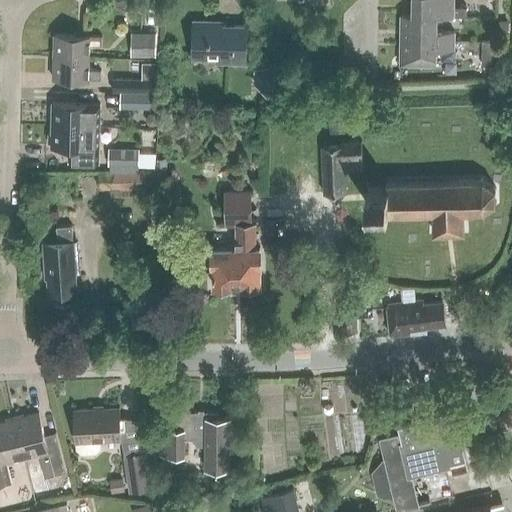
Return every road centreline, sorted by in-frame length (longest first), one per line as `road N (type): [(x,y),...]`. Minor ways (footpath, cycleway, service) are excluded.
road 1 (tertiary): [(3,365),(312,360),(456,344),(511,358)]
road 2 (residential): [(3,365),(12,0)]
